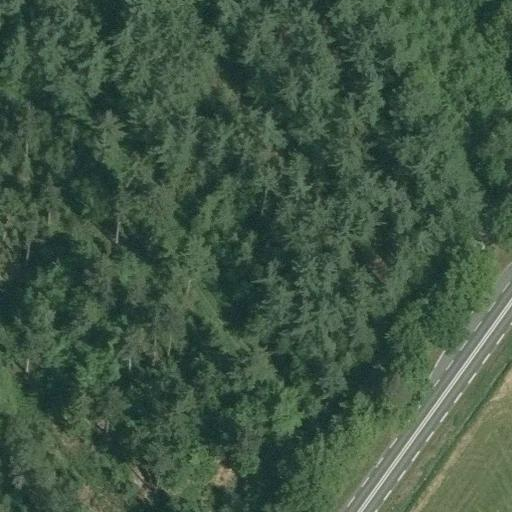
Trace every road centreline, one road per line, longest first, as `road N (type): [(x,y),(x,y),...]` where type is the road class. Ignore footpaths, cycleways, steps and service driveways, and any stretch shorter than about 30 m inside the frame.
road 1 (track): [(0,97),(92,127),(292,418),(327,445)]
road 2 (unclassified): [(279,511),(511,191)]
road 3 (track): [(103,0),(114,110),(92,127),(6,0)]
road 4 (primary): [(361,511),(511,302)]
